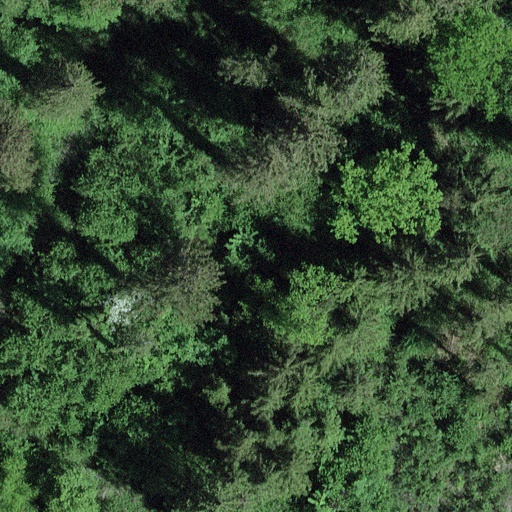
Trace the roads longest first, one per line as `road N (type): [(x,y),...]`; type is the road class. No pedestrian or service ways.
road 1 (track): [(511,163),(484,133),(338,40),(236,17),(144,33),(0,285)]
road 2 (track): [(144,33),(0,2)]
